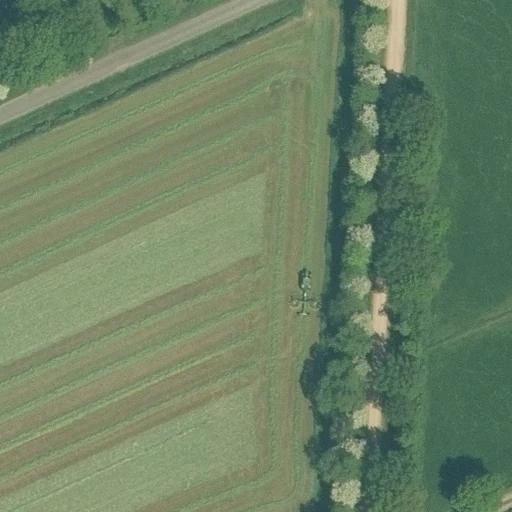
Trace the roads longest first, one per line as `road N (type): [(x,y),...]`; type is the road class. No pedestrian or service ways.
road 1 (track): [(397,0),(366,511)]
road 2 (unclassified): [(254,0),(0,115)]
